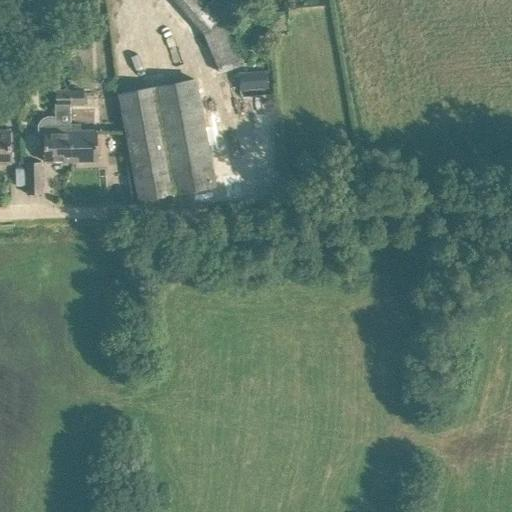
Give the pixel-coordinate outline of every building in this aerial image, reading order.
[(241,0),(212,0),(204,8),(196,0),(173,0),(204,34),(220,72),(242,63),(223,16),(241,0)] [(82,39),(103,24),(95,13),(74,28),(82,39)] [(137,20),(139,75),(156,74),(154,20),(137,20)] [(241,90),(254,88),(260,83),(259,72),(239,73),(241,90)] [(196,80),(120,94),(139,199),(215,186),(196,80)] [(56,90),(56,105),(70,104),(70,90),(56,90)] [(84,90),(70,90),(70,104),(84,104),(84,90)] [(72,161),(71,124),(62,125),(60,120),(57,118),(53,116),(48,116),(44,118),(40,121),(39,125),(39,132),(45,132),(45,161),(72,161)] [(81,124),(71,124),(72,161),(98,160),(98,130),(81,131),(81,124)] [(0,162),(11,162),(11,131),(0,131),(0,162)] [(27,162),(27,193),(42,193),(41,161),(27,162)]
